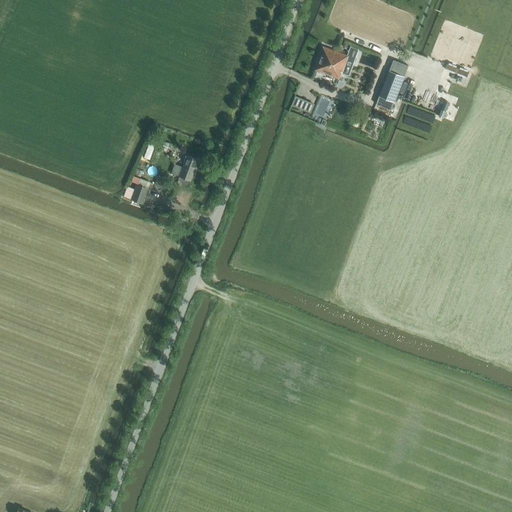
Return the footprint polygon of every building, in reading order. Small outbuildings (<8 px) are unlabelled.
[(345,62),(348,55),(323,46),(314,70),(338,79),(341,72),(341,73),(345,62)] [(404,76),(389,70),(379,97),(394,103),(404,76)] [(379,97),(376,104),(391,110),(394,103),(379,97)] [(200,151),(201,166),(214,165),(213,150),(200,151)] [(198,160),(187,155),(182,167),(175,164),(171,174),(179,177),(177,184),(186,188),(189,180),(191,181),(198,160)] [(158,175),(154,186),(163,189),(167,178),(158,175)] [(132,196),(131,200),(142,204),(148,189),(137,184),(134,192),(132,196)]
